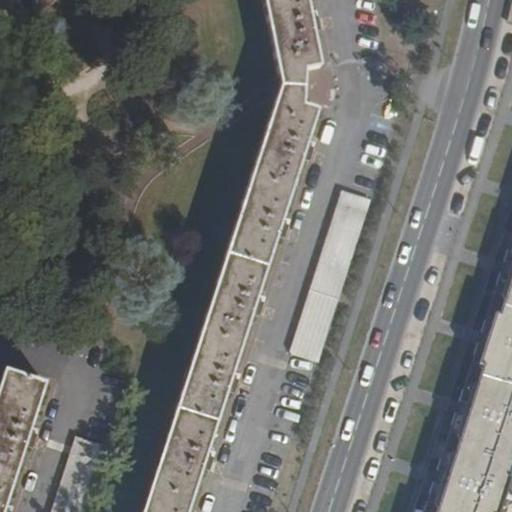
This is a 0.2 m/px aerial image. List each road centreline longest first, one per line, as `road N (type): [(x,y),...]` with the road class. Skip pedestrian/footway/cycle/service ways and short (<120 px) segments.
road 1 (residential): [(215,511),(347,117),(347,73)]
road 2 (secondary): [(327,511),(464,94)]
road 3 (residential): [(35,511),(78,374)]
